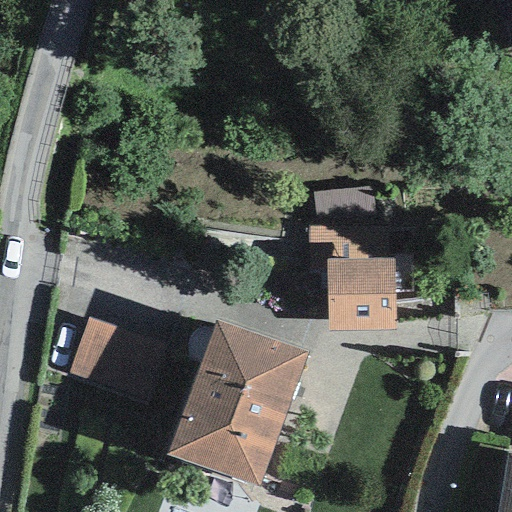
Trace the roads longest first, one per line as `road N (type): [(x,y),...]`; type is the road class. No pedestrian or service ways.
road 1 (residential): [(0,303),(16,204),(69,0)]
road 2 (residential): [(511,339),(469,388),(428,511)]
